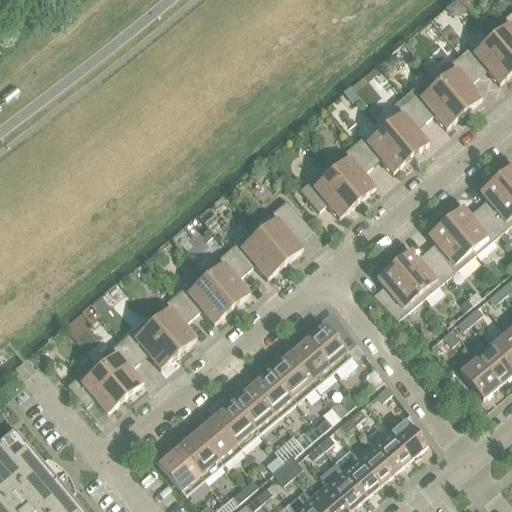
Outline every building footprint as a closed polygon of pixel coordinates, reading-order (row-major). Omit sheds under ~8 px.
[(507,29),(490,43),(511,68),(511,15),(502,23),(507,29)] [(469,51),(459,60),(478,82),(487,75),(499,89),(511,77),(511,68),(490,43),(474,57),(469,51)] [(434,75),(432,82),(437,88),(463,119),(481,104),(469,89),(478,82),(459,60),(451,67),(443,67),(434,75)] [(416,96),(406,104),(425,127),(433,119),(445,134),(463,119),(437,88),(432,82),(425,81),(413,92),(416,96)] [(400,118),(384,132),(410,163),(428,148),(416,134),(425,127),(406,104),(396,113),(400,118)] [(363,141),(353,149),(371,171),(380,164),(392,178),(410,163),(384,132),(367,146),(363,141)] [(347,163),(331,177),(357,208),(375,193),(363,179),(371,171),(353,149),(343,158),(347,163)] [(511,168),(496,182),(511,201),(511,168)] [(339,223),(357,208),(331,177),(314,191),(309,185),(299,194),(317,217),(327,209),(339,223)] [(489,209),(481,217),(499,239),(511,228),(511,201),(496,182),(479,197),(489,209)] [(286,205),(253,233),(284,269),(302,254),(296,247),(311,235),(286,205)] [(462,211),(444,226),(474,261),(499,239),(481,217),(472,224),(462,211)] [(438,253),(429,260),(448,282),(474,261),(444,226),(427,240),(438,253)] [(266,284),(284,269),(253,233),(227,255),(245,277),(254,270),(266,284)] [(237,284),(245,277),(227,255),(200,277),(231,314),(249,299),(237,284)] [(410,255),(393,269),(422,304),(448,282),(429,260),(421,267),(410,255)] [(397,325),(422,304),(393,269),(376,283),(387,296),(376,305),(397,325)] [(213,329),(231,314),(200,277),(173,300),(192,322),(201,315),(213,329)] [(511,292),(507,286),(497,295),(503,301),(511,293),(511,292)] [(474,294),(465,302),(470,309),(480,301),(474,294)] [(493,310),(503,301),(497,295),(487,303),(493,310)] [(183,329),(192,322),(173,300),(147,322),(177,359),(195,344),(183,329)] [(465,313),(470,309),(465,302),(459,306),(465,313)] [(476,313),(466,321),(472,328),(482,319),(476,313)] [(462,336),(472,328),(466,321),(456,329),(462,336)] [(160,374),(177,359),(147,322),(120,345),(139,367),(147,360),(160,374)] [(314,330),(301,341),(332,377),(336,374),(340,379),(344,380),(355,371),(356,368),(351,362),(347,356),(356,349),(344,333),(334,341),(323,329),(317,334),(314,330)] [(448,348),(454,342),(449,336),(442,341),(448,348)] [(511,344),(506,337),(490,350),(511,375),(511,344)] [(292,355),(286,360),(314,393),(332,377),(301,341),(289,351),(292,355)] [(130,374),(139,367),(120,345),(93,367),(124,404),(142,388),(130,374)] [(511,375),(490,350),(475,363),(498,390),(511,378),(511,375)] [(277,361),(265,372),(296,408),(314,393),(286,360),(280,365),(277,361)] [(482,404),(498,390),(475,363),(459,377),(482,404)] [(106,419),(124,404),(93,367),(66,390),(85,412),(94,404),(106,419)] [(255,386),(249,391),(277,424),(296,408),(265,372),(252,382),(255,386)] [(241,392),(228,403),(259,439),(277,424),(249,391),(244,396),(241,392)] [(382,406),(392,398),(387,391),(376,400),(382,406)] [(329,411),(330,412),(339,423),(357,407),(351,400),(340,409),(339,408),(331,409),(329,411)] [(218,417),(213,422),(240,455),(259,439),(228,403),(215,413),(218,417)] [(322,419),(325,423),(331,430),(339,423),(330,412),(322,419)] [(358,414),(349,422),(354,429),(364,421),(358,414)] [(204,423),(191,433),(222,470),(240,455),(213,422),(207,427),(204,423)] [(344,437),(354,429),(349,422),(338,431),(344,437)] [(325,423),(315,431),(321,438),(331,430),(325,423)] [(403,423),(387,437),(410,464),(426,451),(403,423)] [(312,446),(321,438),(315,431),(305,439),(312,446)] [(182,448),(176,453),(204,486),(222,470),(191,433),(179,444),(182,448)] [(0,511),(79,511),(14,434),(0,445),(0,511)] [(387,437),(372,450),(395,477),(410,464),(387,437)] [(328,441),(318,449),(323,455),(333,447),(328,441)] [(313,464),(323,455),(318,449),(308,457),(313,464)] [(372,450),(356,463),(379,490),(395,477),(372,450)] [(185,502),(204,486),(176,453),(170,458),(167,454),(154,465),(185,502)] [(349,455),(333,468),(363,503),(379,490),(356,463),(349,455)] [(291,460),(281,469),(287,475),(297,467),(291,460)] [(302,473),(297,467),(287,475),(292,482),(302,473)] [(318,481),(325,489),(343,511),(353,511),(363,503),(333,468),(318,481)] [(272,477),(277,483),(287,475),(281,469),(272,477)] [(282,490),(292,482),(287,475),(277,483),(282,490)] [(252,484),(241,493),(247,500),(258,491),(252,484)] [(343,511),(325,489),(309,502),(317,511),(343,511)] [(238,508),(247,500),(241,493),(232,501),(238,508)] [(265,493),(255,502),(261,508),(271,500),(265,493)] [(287,507),(290,511),(317,511),(309,502),(302,494),(287,507)] [(247,511),(255,511),(261,508),(255,502),(246,510),(247,511)]
